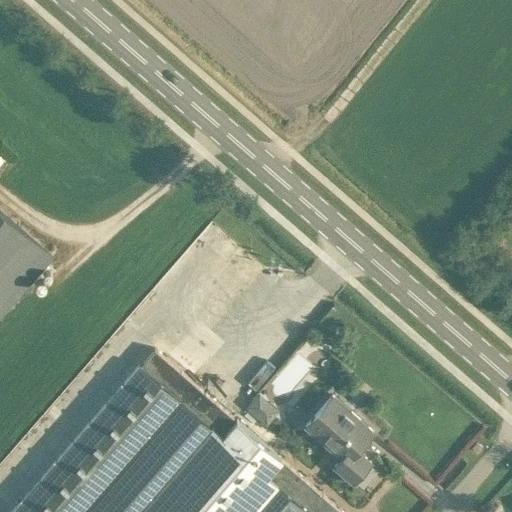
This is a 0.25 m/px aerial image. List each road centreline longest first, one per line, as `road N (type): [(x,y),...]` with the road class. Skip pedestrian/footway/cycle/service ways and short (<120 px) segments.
road 1 (primary): [(511,381),(74,0)]
road 2 (track): [(419,0),(271,171)]
